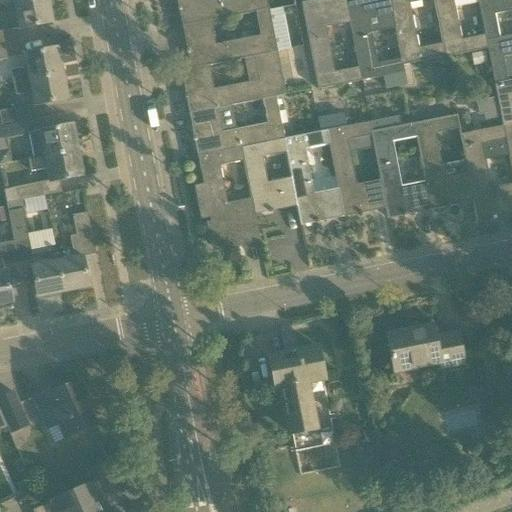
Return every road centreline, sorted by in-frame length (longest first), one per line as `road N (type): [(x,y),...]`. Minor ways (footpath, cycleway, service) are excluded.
road 1 (residential): [(173,320),(511,253)]
road 2 (residential): [(173,320),(110,0)]
road 3 (residential): [(0,354),(173,320)]
